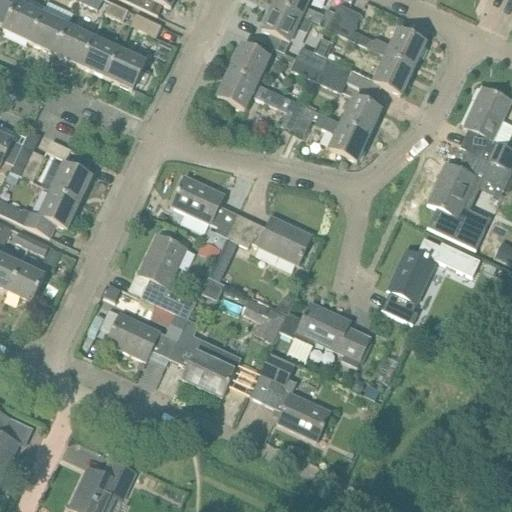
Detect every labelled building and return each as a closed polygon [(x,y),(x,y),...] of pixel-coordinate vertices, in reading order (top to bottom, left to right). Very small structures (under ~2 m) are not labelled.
[(0,0),(0,24),(6,28),(3,34),(28,46),(41,18),(42,18),(45,11),(21,0),(0,0)] [(102,2),(97,0),(80,0),(78,5),(96,14),(102,2)] [(170,12),(175,0),(115,0),(157,19),(162,8),(170,12)] [(337,39),(349,13),(338,8),(334,17),(326,13),(323,20),(305,12),(310,0),(277,0),(273,8),(311,26),(337,39)] [(104,18),(123,27),(128,14),(109,6),(104,18)] [(261,34),(279,43),(289,47),(295,33),(306,38),(311,26),(273,8),(261,34)] [(349,13),(337,39),(349,44),(361,19),(349,13)] [(28,46),(54,58),(67,30),(42,18),(41,18),(28,46)] [(161,30),(135,18),(130,29),(155,41),(161,30)] [(93,42),(67,30),(54,58),(80,70),(93,42)] [(368,46),(365,51),(413,74),(425,48),(397,35),(390,50),(376,43),(368,46)] [(93,42),(80,70),(106,82),(119,54),(93,42)] [(269,62),(259,58),(241,49),(229,75),(257,89),(269,62)] [(301,51),(295,63),(320,75),(326,63),(301,51)] [(373,87),(382,91),(400,100),(413,74),(365,51),(365,52),(374,56),(373,57),(384,62),(373,87)] [(144,66),(119,54),(106,82),(131,94),(144,66)] [(320,75),(295,63),(290,75),(315,86),(320,75)] [(326,63),(320,75),(346,86),(351,75),(326,63)] [(257,89),(229,75),(216,101),(244,114),(250,100),(286,117),(280,130),(292,136),(303,110),(257,89)] [(346,86),(320,75),(315,86),(340,98),(346,86)] [(465,155),(511,176),(511,154),(492,145),(511,105),(481,92),(462,131),(474,137),(465,155)] [(340,128),(368,141),(380,114),(352,102),(340,127),(340,128)] [(303,110),(292,136),(303,141),(311,123),(315,125),(313,130),(335,139),(328,154),(356,167),(368,141),(340,128),(340,127),(303,110)] [(10,175),(22,181),(33,156),(22,151),(27,141),(1,129),(0,131),(0,169),(2,165),(12,170),(10,175)] [(70,154),(66,152),(51,145),(46,156),(65,165),(70,154)] [(445,168),(427,208),(438,213),(429,234),(478,257),(491,229),(468,218),(479,194),(500,204),(504,195),(507,197),(511,186),(511,176),(465,155),(457,173),(445,168)] [(44,161),(33,156),(22,181),(33,186),(44,161)] [(78,208),(90,182),(63,169),(51,195),(78,208)] [(201,245),(219,253),(236,219),(218,210),(224,199),(184,181),(170,210),(217,232),(215,237),(206,233),(201,245)] [(66,234),(78,208),(51,195),(38,222),(0,204),(0,218),(50,242),(56,229),(66,234)] [(236,219),(219,253),(207,279),(220,285),(238,248),(247,253),(250,247),(297,270),(311,240),(271,221),(266,233),(236,219)] [(0,227),(0,244),(4,247),(10,233),(0,227)] [(13,246),(29,253),(34,243),(18,236),(13,246)] [(156,239),(138,279),(149,284),(141,303),(159,311),(163,313),(175,319),(187,325),(192,314),(163,300),(186,253),(174,248),(156,239)] [(34,243),(29,253),(44,261),(49,250),(34,243)] [(203,247),(197,259),(212,266),(218,254),(203,247)] [(49,252),(43,265),(54,271),(60,258),(49,252)] [(405,254),(386,294),(397,300),(389,318),(407,327),(412,329),(417,318),(412,316),(426,284),(464,301),(472,286),(434,268),(426,265),(427,262),(424,261),(423,263),(405,254)] [(0,293),(8,298),(21,269),(0,259),(0,293)] [(21,269),(8,298),(31,308),(44,280),(21,269)] [(109,288),(104,299),(115,304),(120,293),(109,288)] [(295,299),(290,296),(282,302),(275,311),(286,316),(295,299)] [(249,302),(241,318),(261,328),(255,340),(271,348),(284,320),(249,302)] [(288,317),(279,335),(278,337),(293,344),(287,358),(305,366),(314,345),(343,358),(340,366),(356,374),(370,343),(347,332),(350,326),(310,307),(302,324),(288,317)] [(151,355),(169,363),(180,340),(187,325),(177,320),(175,319),(165,340),(137,326),(119,318),(106,348),(145,366),(151,355)] [(221,402),(230,384),(235,373),(188,350),(191,346),(180,340),(169,363),(187,372),(182,383),(221,402)] [(413,343),(407,355),(420,361),(426,349),(413,343)] [(395,351),(391,360),(397,363),(401,354),(395,351)] [(295,370),(269,358),(249,401),(281,416),(276,427),(316,446),(330,417),(291,398),(296,387),(288,384),(295,370)] [(386,361),(376,383),(388,388),(398,366),(386,361)] [(355,383),(351,384),(349,388),(349,391),(351,394),(354,397),(358,397),(361,395),(363,393),(363,389),(361,385),(358,383),(355,383)] [(2,440),(10,423),(0,418),(0,476),(5,467),(8,469),(18,448),(2,440)] [(350,451),(346,459),(351,462),(355,454),(350,451)] [(69,511),(109,511),(115,500),(122,504),(126,495),(135,477),(109,465),(102,480),(88,473),(78,494),(81,495),(73,511),(71,511),(70,511),(69,511)]
